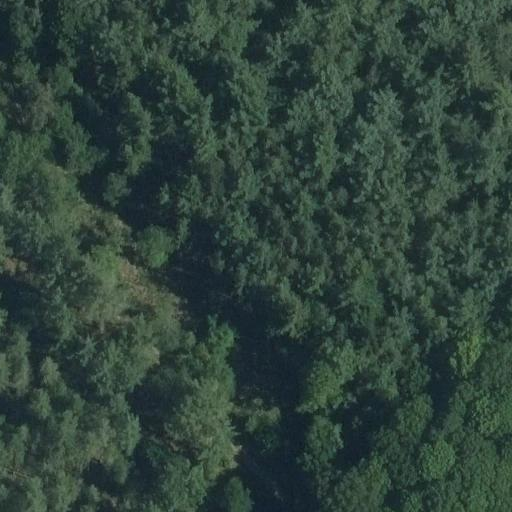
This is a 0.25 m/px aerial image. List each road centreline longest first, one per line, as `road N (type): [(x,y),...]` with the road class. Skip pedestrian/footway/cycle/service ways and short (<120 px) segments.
road 1 (track): [(297,511),(0,174)]
road 2 (track): [(328,511),(511,304)]
